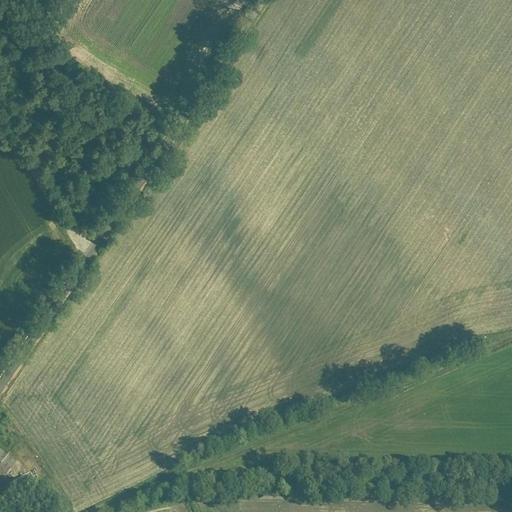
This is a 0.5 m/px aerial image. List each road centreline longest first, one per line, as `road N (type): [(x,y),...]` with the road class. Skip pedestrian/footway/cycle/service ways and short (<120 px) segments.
road 1 (unclassified): [(263,0),(0,389)]
road 2 (track): [(92,511),(511,341)]
road 3 (track): [(187,475),(511,466)]
